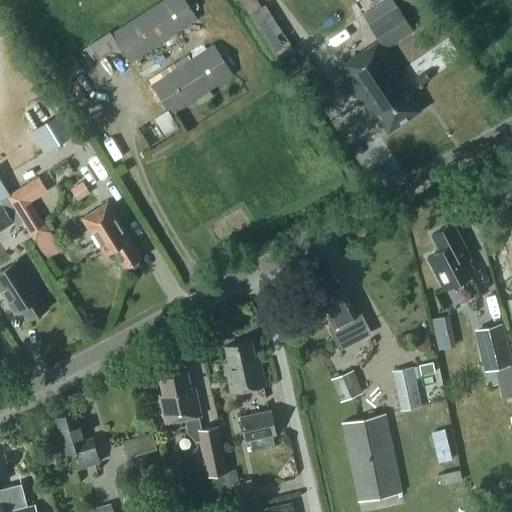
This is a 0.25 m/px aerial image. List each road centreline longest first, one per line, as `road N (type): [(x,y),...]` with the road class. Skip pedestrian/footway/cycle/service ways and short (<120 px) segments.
road 1 (tertiary): [(0,404),(262,270)]
road 2 (tertiary): [(262,270),(511,128)]
road 3 (unclassified): [(262,270),(314,511)]
